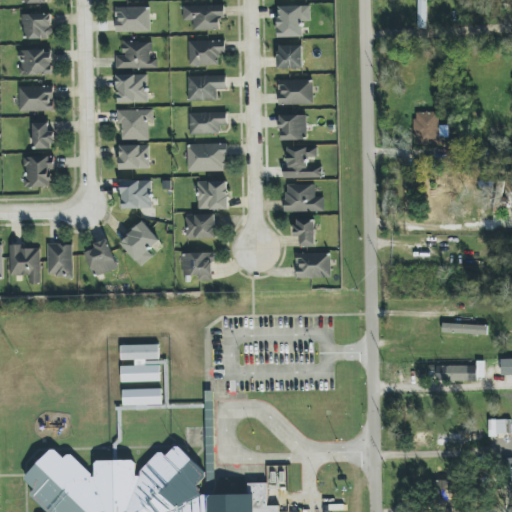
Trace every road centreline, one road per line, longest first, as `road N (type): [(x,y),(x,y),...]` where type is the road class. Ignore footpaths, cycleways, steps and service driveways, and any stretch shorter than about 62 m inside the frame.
road 1 (tertiary): [(372,511),(369,0)]
road 2 (residential): [(250,0),(256,250)]
road 3 (residential): [(83,0),(88,189),(81,205)]
